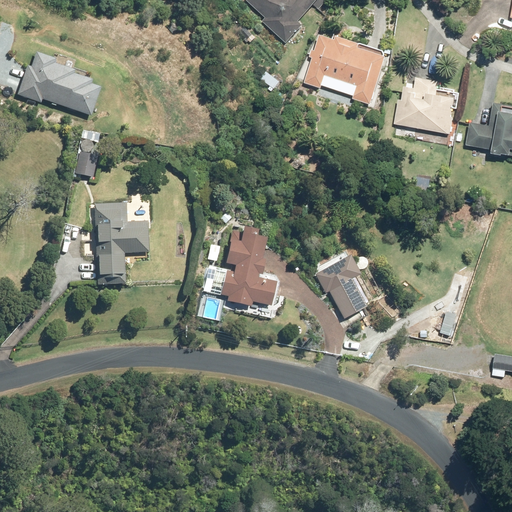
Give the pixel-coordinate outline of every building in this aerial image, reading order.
[(261,20),(284,42),(301,23),(296,19),(311,2),(318,7),(324,0),(246,0),(264,16),(261,20)] [(394,0),(391,0),(387,6),(395,12),(400,5),(394,0)] [(256,38),(244,25),(236,32),(248,45),(256,38)] [(311,48),(309,55),(313,56),(305,82),(321,86),(321,84),(354,94),(353,97),(369,102),(385,52),(382,48),(336,34),(335,37),(319,32),(314,49),(311,48)] [(48,97),(48,96),(96,113),(107,82),(58,65),(61,56),(32,46),(17,86),(48,97)] [(280,79),(266,69),(259,78),(273,89),(280,79)] [(450,115),(454,95),(436,92),(438,79),(416,76),(414,85),(403,83),(401,97),(398,97),(394,122),(450,132),(452,115),(450,115)] [(489,148),(489,150),(511,154),(511,102),(494,100),(489,124),(470,120),(466,143),(489,148)] [(78,150),(74,172),(92,175),(96,153),(78,150)] [(313,169),(321,173),(326,162),(318,159),(313,169)] [(96,266),(94,266),(95,283),(125,282),(124,251),(147,250),(147,219),(126,220),(125,201),(94,202),(96,266)] [(225,210),(221,215),(226,220),(231,215),(225,210)] [(65,223),(63,232),(70,234),(73,225),(65,223)] [(256,232),(257,226),(243,223),(241,231),(232,229),(225,260),(234,262),(232,269),(226,268),(224,277),(222,282),(220,293),(228,294),(227,299),(251,304),(252,300),(270,304),(276,279),(257,275),(258,270),(261,271),(264,256),(261,255),(265,234),(256,232)] [(323,282),(341,315),(345,313),(351,324),(366,316),(359,305),(363,303),(344,270),(323,282)] [(407,307),(390,290),(378,302),(394,319),(407,307)] [(207,301),(202,300),(199,316),(221,321),(224,305),(220,304),(221,297),(209,295),(207,301)] [(456,311),(444,309),(441,333),(452,334),(456,311)] [(511,354),(495,352),(493,367),(511,370),(511,354)]
